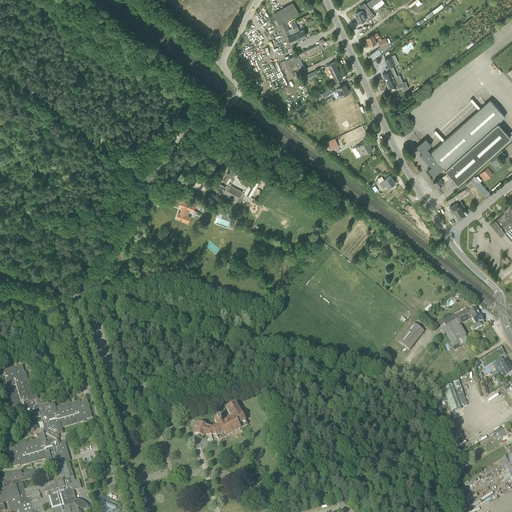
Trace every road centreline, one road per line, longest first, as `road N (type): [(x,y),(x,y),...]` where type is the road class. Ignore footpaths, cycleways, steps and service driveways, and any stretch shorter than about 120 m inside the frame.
road 1 (unclassified): [(75,304),(165,157),(238,94),(222,60),(258,0)]
road 2 (unclassified): [(448,237),(393,146),(326,0)]
road 3 (unclassified): [(511,340),(498,294),(448,237)]
